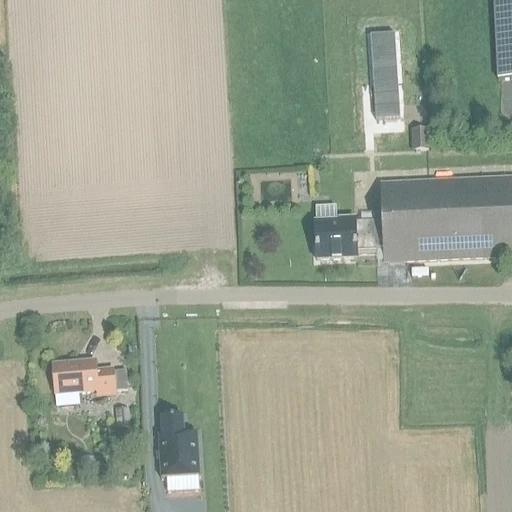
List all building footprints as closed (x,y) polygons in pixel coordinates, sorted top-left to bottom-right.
[(511,0),(492,0),(497,85),(511,83),(511,0)] [(426,132),(411,133),(412,153),(427,152),(426,132)] [(337,208),(314,209),(316,263),(356,261),(356,254),(384,252),(385,267),(407,266),(472,263),(511,260),(511,179),(467,182),(381,186),(383,222),(355,223),(355,221),(337,222),(337,208)] [(135,350),(126,351),(127,362),(136,361),(135,350)] [(115,396),(113,372),(96,374),(95,364),(52,367),(55,397),(97,393),(97,398),(115,396)] [(127,371),(116,373),(119,393),(130,392),(127,371)] [(127,412),(115,413),(117,432),(128,431),(127,412)] [(200,479),(197,436),(184,436),(182,420),(161,421),(162,438),(158,438),(161,481),(200,479)] [(92,461),(89,459),(86,459),(83,460),(81,463),(81,467),(83,470),(86,472),(89,472),(92,470),(94,467),(94,464),(92,461)]
